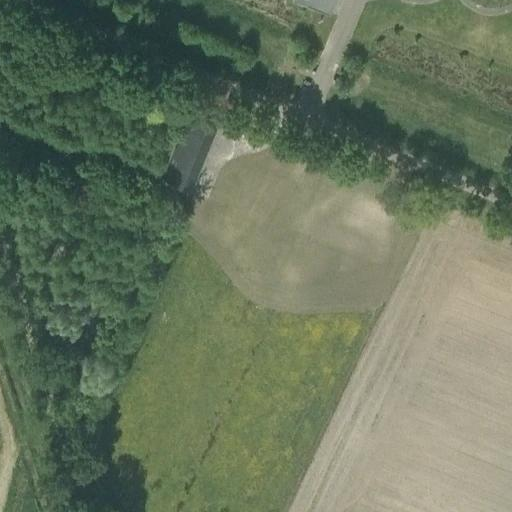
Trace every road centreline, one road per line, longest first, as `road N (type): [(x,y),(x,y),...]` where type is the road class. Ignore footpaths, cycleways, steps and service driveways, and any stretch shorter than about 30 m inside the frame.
road 1 (unclassified): [(511,199),(136,40),(18,0)]
road 2 (track): [(0,230),(83,511)]
